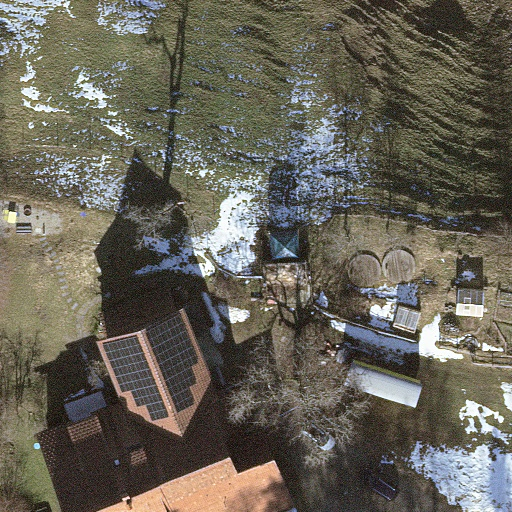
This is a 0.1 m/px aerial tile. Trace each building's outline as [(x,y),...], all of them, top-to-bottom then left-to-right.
[(87,173),(53,172),(52,217),(86,218),(87,173)] [(14,221),(0,216),(0,236),(8,239),(14,221)] [(309,273),(263,277),(265,307),(312,304),(309,273)] [(490,301),(460,300),(459,326),(489,327),(490,301)] [(73,511),(75,511),(241,452),(193,319),(114,347),(139,414),(50,446),(73,511)] [(241,452),(75,511),(301,511),(275,440),(241,452)]
